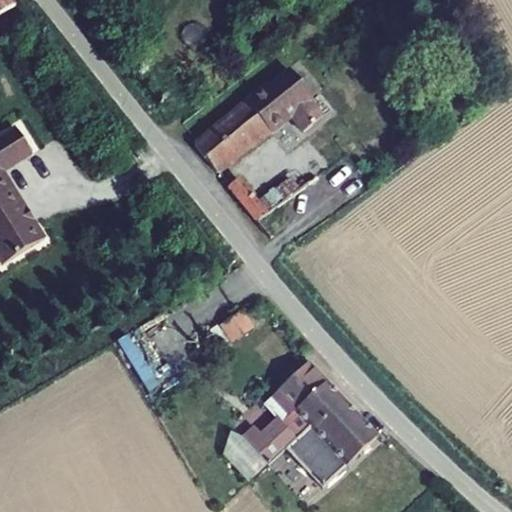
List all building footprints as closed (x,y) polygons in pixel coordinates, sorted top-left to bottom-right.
[(0,0),(0,16),(16,7),(9,0),(0,0)] [(269,89),(248,104),(195,147),(217,174),(289,115),(303,134),(323,118),(309,101),(312,99),(292,74),(271,91),(269,89)] [(31,155),(15,130),(0,139),(0,260),(3,266),(44,240),(5,172),(31,155)] [(229,188),(271,240),(331,198),(318,180),(296,194),(288,182),(257,203),(238,180),(229,188)] [(235,340),(249,331),(239,317),(226,326),(235,340)] [(269,467),(286,451),(341,400),(309,366),(274,399),(290,417),(282,425),(278,421),(261,437),(250,447),(269,467)] [(378,438),(341,400),(286,451),(323,490),(378,438)] [(247,416),(261,431),(276,418),(262,402),(247,416)] [(254,429),(244,439),(243,440),(250,447),(261,437),(254,429)]
